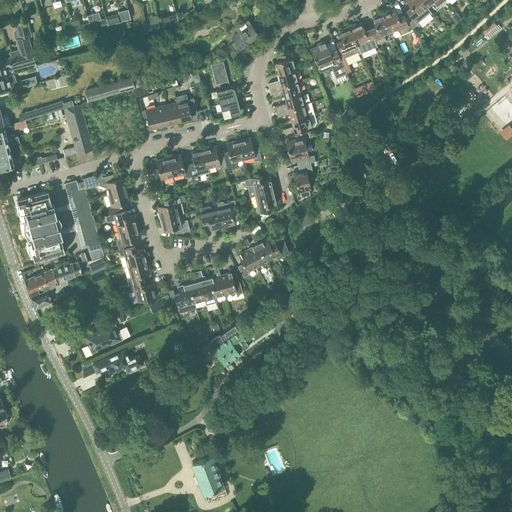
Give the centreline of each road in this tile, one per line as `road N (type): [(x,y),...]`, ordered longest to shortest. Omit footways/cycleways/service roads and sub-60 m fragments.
road 1 (unclassified): [(126,511),(16,281),(0,226)]
road 2 (residential): [(263,223),(220,246),(173,257),(158,247),(132,155)]
road 3 (residential): [(262,119),(259,70),(278,35),(378,0)]
road 4 (residential): [(0,191),(132,155)]
road 5 (residential): [(132,155),(262,119)]
